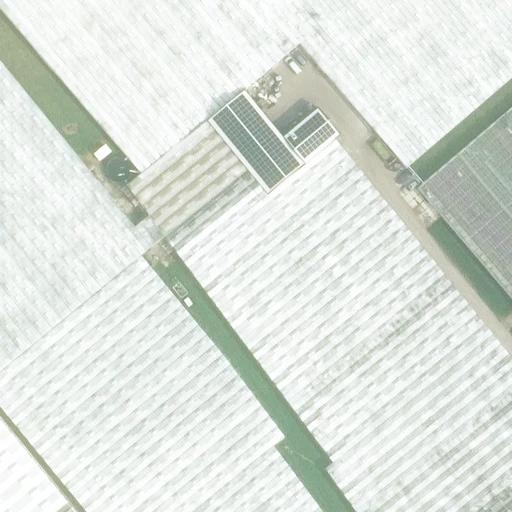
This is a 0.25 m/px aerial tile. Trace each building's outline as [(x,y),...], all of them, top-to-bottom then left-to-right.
[(511,0),(0,0),(0,10),(141,175),(126,187),(148,216),(163,236),(310,433),(332,463),(322,471),(354,511),(511,511),(511,360),(379,195),(335,140),(268,197),(207,123),(244,92),(298,44),(406,169),(511,77),(511,0)] [(0,67),(0,408),(84,511),(320,511),(273,447),(285,437),(140,254),(163,236),(148,216),(131,229),(0,67)] [(244,92),(207,123),(268,197),(335,140),(339,136),(317,109),(282,138),(244,92)] [(511,300),(511,108),(417,188),(511,300)] [(77,511),(0,417),(0,511),(77,511)]
